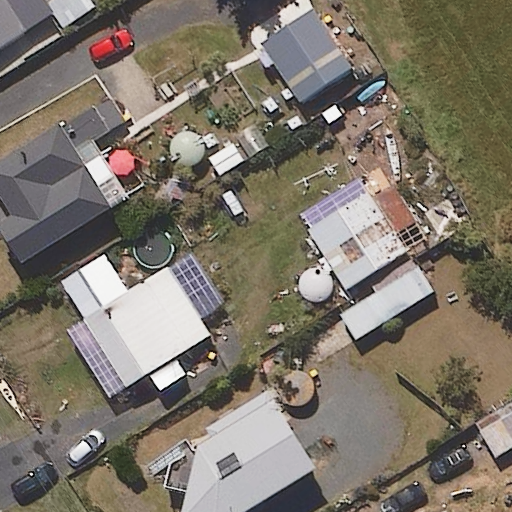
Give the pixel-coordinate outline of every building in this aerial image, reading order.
[(0,0),(0,45),(23,30),(3,0),(0,0)] [(93,6),(89,0),(49,0),(46,3),(60,27),(93,6)] [(353,68),(313,9),(262,43),(302,102),(353,68)] [(123,121),(105,90),(54,121),(0,154),(0,189),(16,216),(0,225),(0,228),(20,261),(139,189),(122,162),(110,169),(92,139),(123,121)] [(256,126),(209,157),(221,176),(269,145),(256,126)] [(405,250),(369,191),(309,228),(345,287),(405,250)] [(433,288),(416,263),(299,340),(315,365),(433,288)] [(149,374),(154,381),(183,363),(179,356),(210,337),(167,267),(85,318),(128,388),(149,374)] [(245,511),(314,470),(265,390),(202,429),(207,438),(163,465),(191,511),(245,511)] [(511,449),(511,409),(478,432),(496,460),(511,449)]
